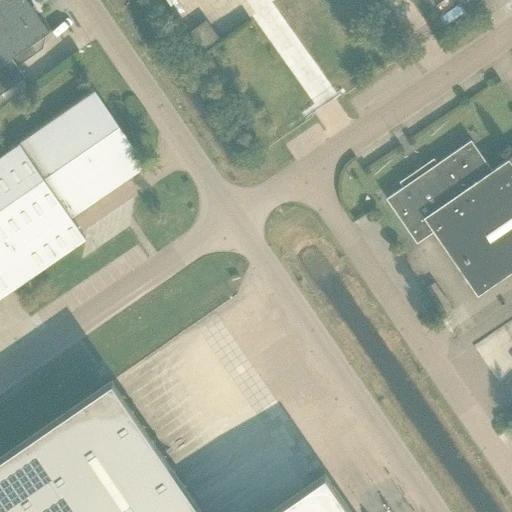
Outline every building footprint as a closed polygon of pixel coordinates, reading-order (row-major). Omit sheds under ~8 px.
[(0,0),(0,93),(25,76),(18,65),(43,48),(37,39),(49,31),(27,0),(0,0)] [(207,21),(190,32),(202,50),(219,39),(207,21)] [(69,212),(140,164),(92,93),(0,155),(0,295),(86,237),(69,212)] [(471,139),(386,198),(417,242),(434,231),(478,295),(511,271),(511,154),(492,169),(471,139)] [(111,381),(0,457),(0,511),(351,511),(326,474),(271,511),(201,511),(197,505),(111,381)]
